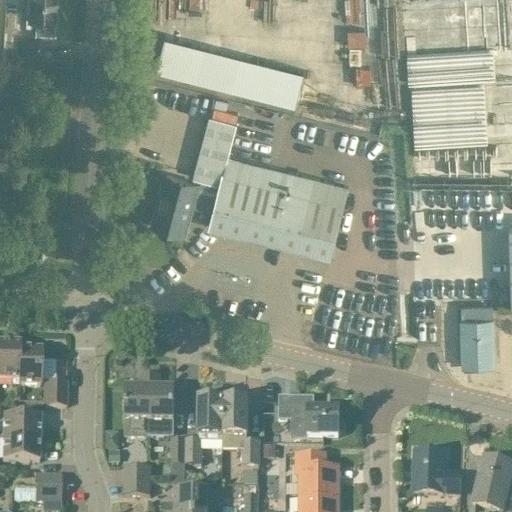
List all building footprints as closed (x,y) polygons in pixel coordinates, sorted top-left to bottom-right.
[(35,18),(34,34),(53,35),(54,0),(27,0),(27,17),(35,18)] [(406,40),(416,162),(511,154),(511,95),(470,99),(493,90),(492,78),(494,78),(491,71),(511,69),(511,63),(511,64),(505,50),(507,66),(494,67),(493,55),(495,55),(484,27),(483,12),(408,18),(410,40),(406,40)] [(171,72),(306,105),(314,67),(180,35),(171,72)] [(20,55),(32,55),(33,39),(21,39),(20,55)] [(0,106),(8,106),(9,94),(0,93),(0,106)] [(229,157),(237,123),(210,117),(193,177),(200,179),(198,183),(165,174),(152,225),(185,233),(192,206),(212,211),(208,226),(330,257),(347,187),(229,157)] [(465,213),(496,212),(496,188),(465,189),(465,213)] [(493,318),(492,318),(492,306),(461,307),(461,319),(460,319),(462,367),(495,366),(493,318)] [(11,388),(17,388),(17,383),(18,383),(19,352),(20,346),(0,345),(0,382),(11,382),(11,388)] [(17,383),(17,388),(17,389),(41,389),(41,352),(19,352),(18,383),(17,383)] [(124,442),(148,442),(150,378),(139,377),(139,389),(125,389),(124,442)] [(161,378),(150,378),(148,442),(150,442),(150,441),(173,441),(174,425),(175,390),(161,390),(161,378)] [(66,385),(44,385),(43,397),(65,398),(66,385)] [(202,453),(222,454),(223,393),(214,393),(214,403),(198,402),(197,439),(197,443),(203,443),(202,453)] [(223,393),(222,454),(241,454),(241,470),(259,471),(260,444),(246,444),(246,440),(247,440),(248,403),(232,403),(232,394),(223,393)] [(43,397),(43,409),(65,410),(65,398),(43,397)] [(313,401),(279,400),(278,424),(307,425),(307,440),(338,441),(338,439),(344,436),(344,426),(339,423),(339,413),(313,412),(313,401)] [(2,419),(2,442),(39,442),(40,420),(2,419)] [(39,442),(2,442),(1,464),(39,465),(39,442)] [(184,469),(185,469),(185,443),(171,442),(170,469),(184,469)] [(185,443),(185,469),(202,470),(202,453),(203,443),(197,443),(185,443)] [(263,449),(263,461),(275,461),(275,449),(263,449)] [(118,466),(118,454),(108,454),(108,466),(118,466)] [(414,455),(412,497),(460,500),(461,478),(445,477),(446,457),(414,455)] [(296,458),(296,480),(299,480),(299,502),(332,502),(338,502),(338,488),(332,488),(332,482),(332,471),(325,471),(325,458),(296,458)] [(470,506),(492,511),(504,511),(511,480),(511,466),(482,459),(470,506)] [(123,486),(151,487),(151,470),(123,469),(123,486)] [(192,475),(185,475),(185,487),(197,487),(197,480),(192,475)] [(257,475),(243,475),(243,487),(257,487),(257,475)] [(60,479),(35,478),(34,492),(60,492),(60,479)] [(151,500),(151,487),(123,486),(123,500),(151,500)] [(250,489),(250,499),(258,499),(259,489),(250,489)] [(60,492),(34,492),(34,505),(60,505),(60,492)] [(162,508),(161,511),(208,511),(209,494),(175,493),(174,508),(162,508)] [(244,499),(243,511),(258,511),(258,499),(250,499),(244,499)] [(299,502),(299,511),(331,511),(332,502),(299,502)]
